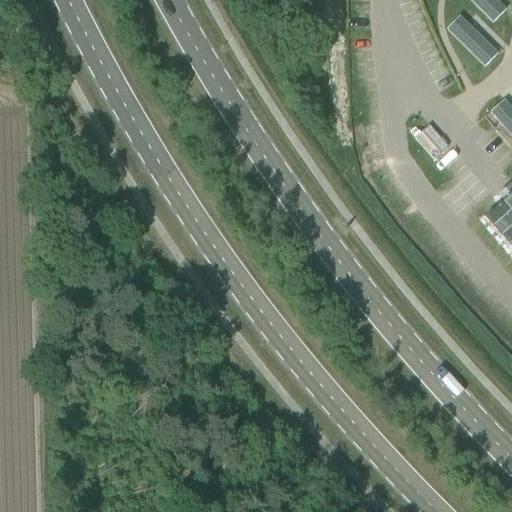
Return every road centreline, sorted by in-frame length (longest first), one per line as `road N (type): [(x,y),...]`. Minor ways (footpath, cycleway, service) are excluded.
road 1 (primary): [(69,0),(143,141),(268,327),(429,511)]
road 2 (primary): [(511,462),(461,416),(331,258),(167,0)]
